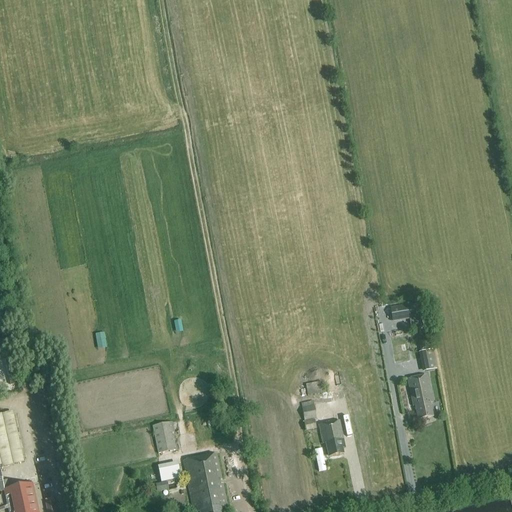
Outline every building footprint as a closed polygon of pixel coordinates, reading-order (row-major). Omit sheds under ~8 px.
[(420,318),(418,304),(390,309),(392,322),(420,318)] [(183,320),(175,321),(176,333),(184,332),(183,320)] [(99,349),(108,347),(106,331),(96,333),(99,349)] [(432,350),(419,353),(423,372),(437,369),(432,350)] [(418,420),(433,417),(430,403),(432,402),(426,376),(407,379),(413,406),(415,406),(418,420)] [(314,405),(302,407),(305,421),(316,418),(314,405)] [(0,465),(24,460),(13,410),(0,413),(0,465)] [(314,420),(304,422),(306,432),(316,429),(314,420)] [(342,449),(345,448),(339,421),(319,425),(323,444),(325,444),(328,457),(343,454),(342,449)] [(152,427),(158,454),(176,451),(171,423),(152,427)] [(222,511),(222,508),(227,507),(217,454),(183,461),(193,509),(194,509),(194,511),(222,511)] [(178,465),(158,469),(160,483),(180,480),(178,465)] [(38,511),(33,484),(12,489),(10,480),(2,481),(0,470),(0,491),(4,491),(8,511),(38,511)] [(56,511),(54,502),(45,504),(46,511),(56,511)]
